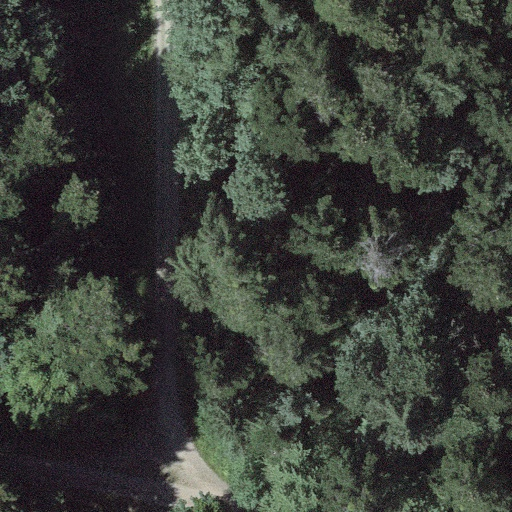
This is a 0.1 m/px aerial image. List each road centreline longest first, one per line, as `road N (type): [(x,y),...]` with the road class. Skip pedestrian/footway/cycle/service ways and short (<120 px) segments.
road 1 (track): [(147,511),(161,341),(159,0)]
road 2 (track): [(0,465),(212,511)]
